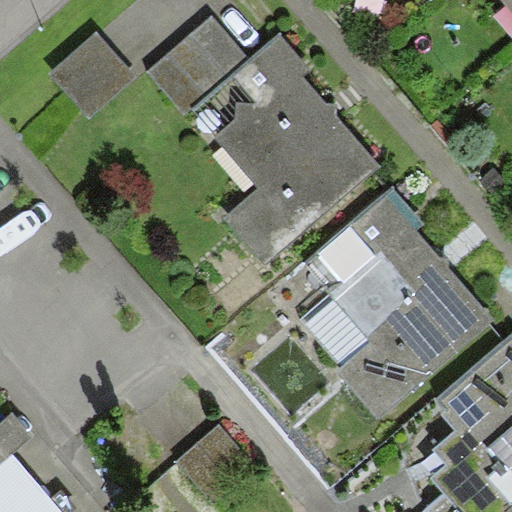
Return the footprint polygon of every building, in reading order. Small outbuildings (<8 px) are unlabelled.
[(146,59),(177,95),(240,43),(209,6),(146,59)] [(301,50),(270,16),(224,57),(251,87),(211,123),(257,174),(224,204),(263,247),(370,149),(290,60),(301,50)] [(57,59),(84,92),(125,59),(98,26),(57,59)] [(410,203),(384,173),(338,213),(361,238),(321,273),(370,328),(337,357),(372,396),(478,301),(399,212),(410,203)] [(511,317),(431,389),(455,416),(436,434),(451,450),(434,465),(441,473),(417,495),(432,511),(492,511),(487,506),(509,487),(511,490),(511,317)] [(172,443),(207,487),(248,454),(213,411),(172,443)] [(14,476),(0,460),(0,511),(68,511),(27,464),(14,476)]
